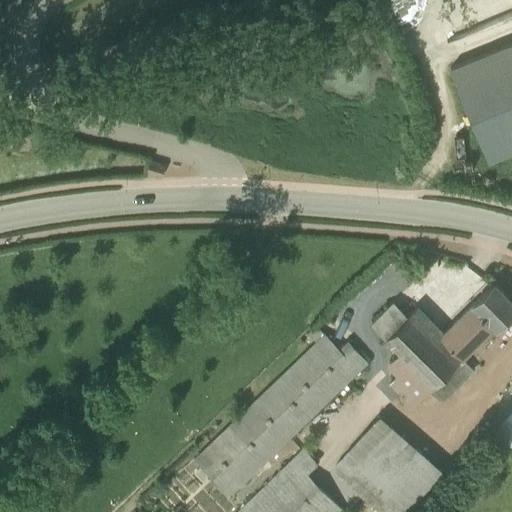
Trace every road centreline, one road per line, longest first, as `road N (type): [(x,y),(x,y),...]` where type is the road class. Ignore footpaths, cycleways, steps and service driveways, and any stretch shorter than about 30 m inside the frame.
road 1 (unclassified): [(43,0),(30,19),(33,86),(59,107),(203,153),(235,190)]
road 2 (unclassified): [(235,190),(452,208),(511,224)]
road 3 (unclassified): [(0,214),(235,190)]
